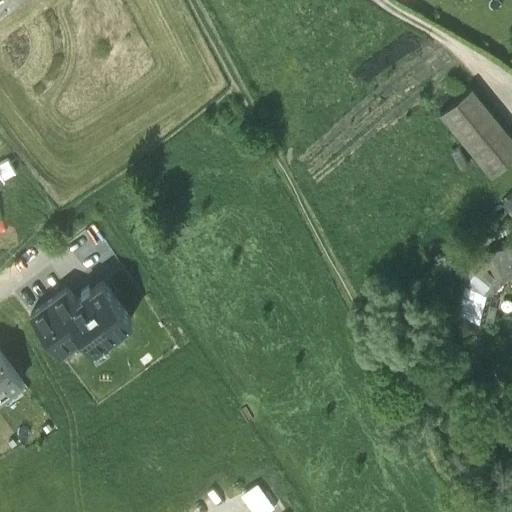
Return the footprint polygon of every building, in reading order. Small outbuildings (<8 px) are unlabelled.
[(511,159),(511,138),(470,90),(439,116),(491,177),(511,159)] [(511,193),(502,202),(511,213),(511,193)] [(511,250),(489,257),(484,262),(478,262),(468,273),(469,280),(464,284),(456,319),(458,319),(457,322),(460,322),(460,320),(484,325),(490,298),(504,282),(511,279),(511,250)] [(30,315),(59,353),(83,335),(92,348),(131,319),(103,281),(91,290),(88,287),(81,292),(84,295),(77,300),(67,287),(30,315)] [(0,396),(22,381),(0,351),(0,396)] [(263,478),(243,492),(256,511),(265,511),(280,502),(263,478)]
